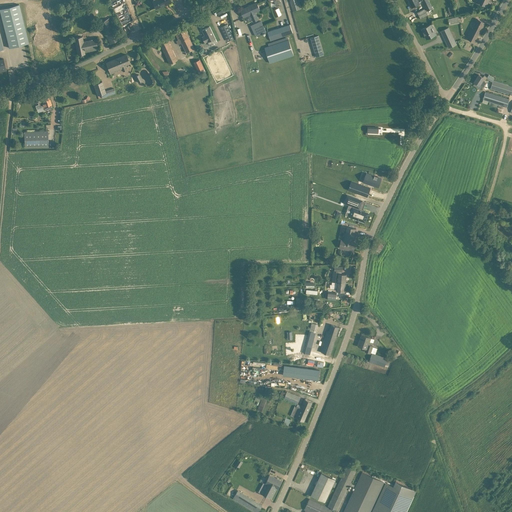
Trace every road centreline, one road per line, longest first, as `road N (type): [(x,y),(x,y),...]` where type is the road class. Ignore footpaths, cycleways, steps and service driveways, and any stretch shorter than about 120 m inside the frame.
road 1 (unclassified): [(273,511),(348,329),(372,227),(444,100)]
road 2 (residential): [(0,93),(220,0)]
road 3 (track): [(506,130),(483,231),(511,282)]
